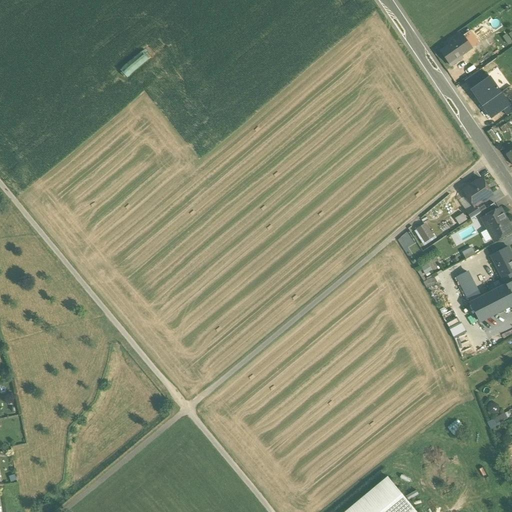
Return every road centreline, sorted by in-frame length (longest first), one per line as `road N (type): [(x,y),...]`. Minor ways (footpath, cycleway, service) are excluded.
road 1 (track): [(492,156),(64,511)]
road 2 (track): [(270,511),(0,183)]
road 3 (tertiary): [(511,188),(385,0)]
